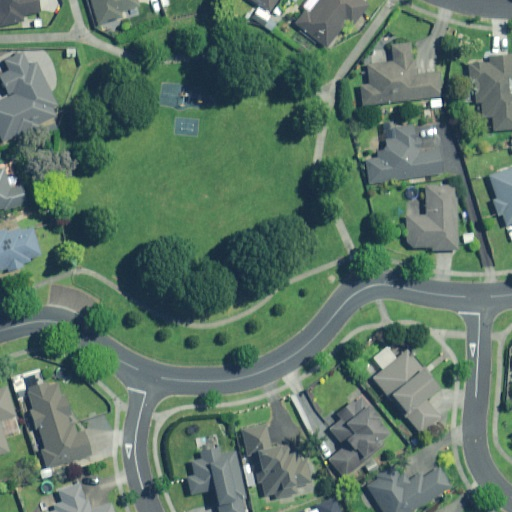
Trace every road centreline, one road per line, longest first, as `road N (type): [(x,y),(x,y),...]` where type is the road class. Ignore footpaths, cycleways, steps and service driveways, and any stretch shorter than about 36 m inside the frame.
road 1 (residential): [(150,374),(209,381),(262,371),(309,343),(366,286),(481,298)]
road 2 (residential): [(511,498),(478,457),(481,298)]
road 3 (residential): [(0,330),(60,323),(150,374)]
road 4 (residential): [(154,511),(137,468),(136,429),(150,374)]
